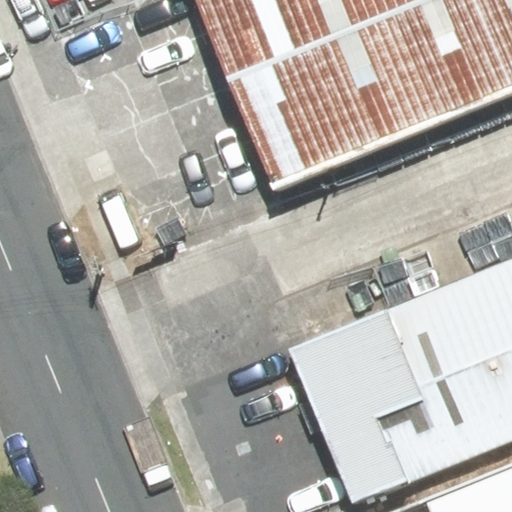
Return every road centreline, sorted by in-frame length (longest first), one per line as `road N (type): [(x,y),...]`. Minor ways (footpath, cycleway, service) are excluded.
road 1 (unknown): [(47,354),(511,167)]
road 2 (unclassified): [(112,511),(0,239)]
